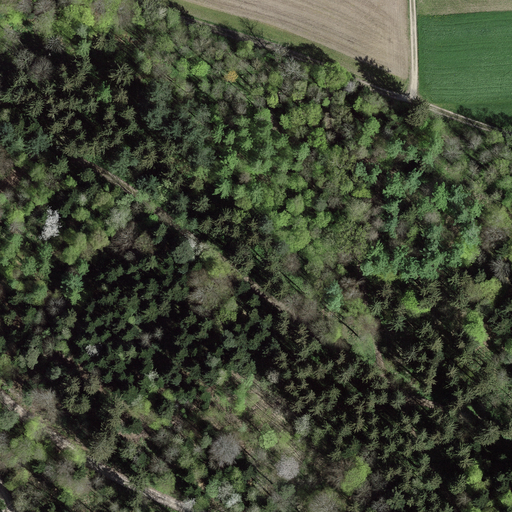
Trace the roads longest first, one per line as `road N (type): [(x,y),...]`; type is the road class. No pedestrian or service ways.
road 1 (track): [(0,166),(48,154),(95,166),(336,347),(425,402),(511,431)]
road 2 (track): [(455,511),(385,378),(320,65)]
road 3 (track): [(411,0),(406,100),(122,0)]
road 4 (track): [(0,398),(100,466),(193,511)]
